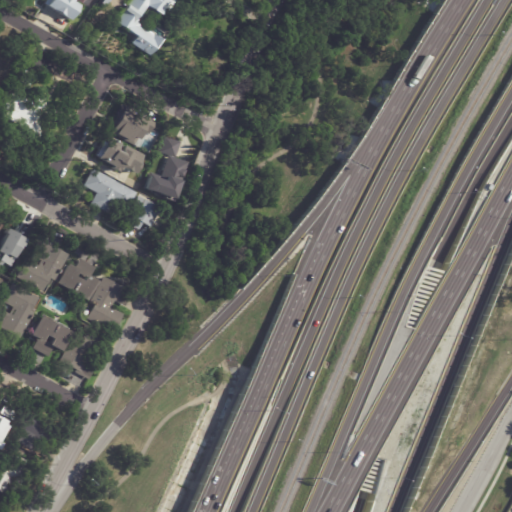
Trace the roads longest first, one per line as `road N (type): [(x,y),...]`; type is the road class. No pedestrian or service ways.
road 1 (motorway): [(503,0),(363,253),(251,511)]
road 2 (secondary): [(282,0),(166,274),(43,511)]
road 3 (motorway): [(379,136),(259,279),(113,427),(49,511)]
road 4 (motorway): [(308,511),(427,239),(511,86)]
road 5 (motorway): [(328,511),(511,174)]
road 6 (motorway): [(487,0),(416,118),(322,307)]
road 7 (motorway): [(389,511),(511,218)]
road 8 (motorway): [(325,243),(205,511)]
road 9 (residential): [(219,136),(0,7)]
road 10 (motorway): [(322,307),(234,511)]
road 11 (residential): [(166,274),(0,178)]
road 12 (motorway): [(434,266),(511,120)]
road 13 (motorway): [(426,511),(511,375)]
road 14 (motorway): [(461,0),(379,136)]
road 15 (residential): [(38,200),(110,70)]
